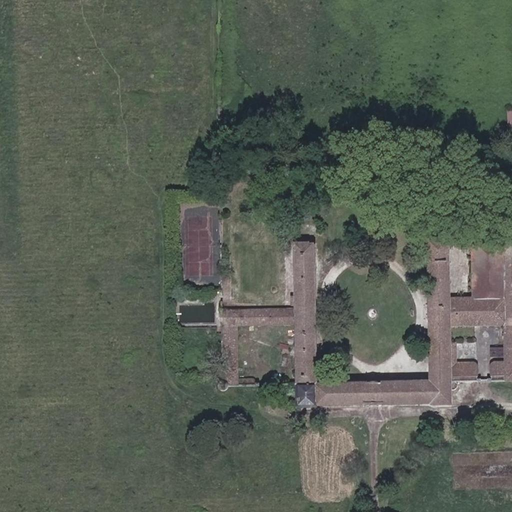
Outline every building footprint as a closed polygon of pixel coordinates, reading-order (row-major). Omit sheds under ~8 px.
[(503,239),(503,226),(489,226),(489,239),(503,239)] [(511,238),(503,239),(489,239),(473,240),(474,297),(450,298),(450,327),(505,326),(505,348),(505,356),(505,362),(494,362),(491,363),(490,365),(490,381),(506,381),(506,382),(511,381),(511,238)] [(452,406),(451,390),(453,390),(454,390),(456,389),(457,388),(458,384),(457,382),(478,382),(477,365),(476,363),(474,362),(457,363),(451,363),(451,342),(450,327),(450,298),(449,240),(444,240),(444,239),(433,240),(433,241),(428,241),(429,305),(429,306),(429,320),(430,321),(430,382),(316,385),(316,308),(315,308),(314,242),(309,243),(309,242),(298,242),(298,243),(295,243),(296,296),(296,306),(296,309),(296,325),(297,407),(318,407),(430,405),(430,406),(452,406)] [(296,325),(296,309),(222,311),(223,326),(238,326),(296,325)] [(239,370),(238,326),(223,326),(224,370),(239,370)] [(505,356),(505,348),(492,348),(492,356),(505,356)] [(256,382),(254,379),(253,378),(239,379),(239,370),(224,370),(224,380),(222,381),(219,382),(218,384),(218,388),(220,390),(221,391),(224,391),(227,390),(228,389),(229,387),(256,386),(256,382)] [(290,385),(290,381),(287,378),(272,378),(269,381),(269,382),(269,386),(290,385)]
